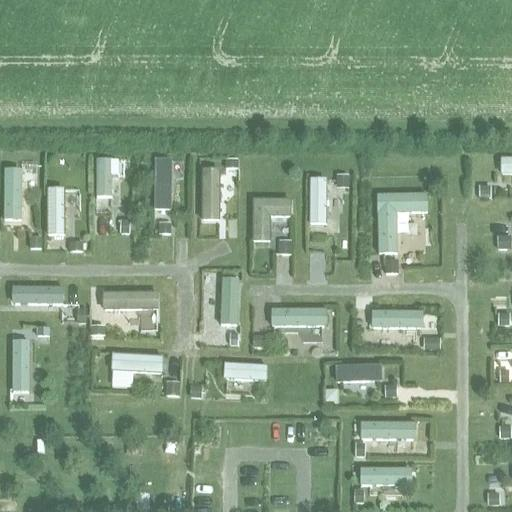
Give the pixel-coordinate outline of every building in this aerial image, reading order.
[(511,168),(490,168),(490,185),(511,185),(511,168)] [(100,208),(102,186),(110,186),(111,170),(87,169),(84,207),(100,208)] [(145,224),(160,225),(163,175),(147,175),(145,224)] [(0,228),(13,229),(14,178),(0,178),(0,228)] [(209,232),(211,179),(191,178),(189,231),(209,232)] [(428,211),(428,193),(377,195),(379,254),(397,254),(395,212),(428,211)] [(35,199),(36,244),(54,244),(54,198),(35,199)] [(289,199),(252,199),(252,242),(269,242),(269,217),(289,217),(289,199)] [(266,267),(266,291),(277,291),(278,267),(266,267)] [(205,334),(229,334),(230,287),(205,287),(205,334)] [(32,309),(32,295),(0,294),(0,312),(25,313),(25,309),(32,309)] [(143,303),(90,300),(89,318),(124,320),(122,340),(141,341),(143,303)] [(303,338),(304,320),(260,317),(259,336),(303,338)] [(361,318),(360,339),(417,341),(418,321),(361,318)] [(41,367),(28,367),(28,335),(11,335),(11,385),(41,384),(41,367)] [(414,418),(352,417),(352,434),(414,435),(414,418)] [(356,479),(374,480),(373,486),(408,488),(410,464),(357,461),(356,479)]
